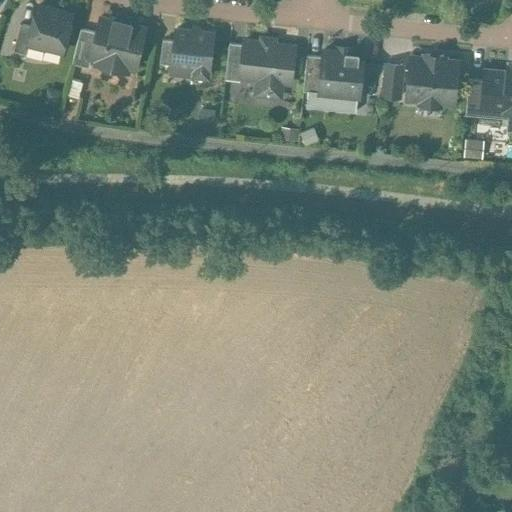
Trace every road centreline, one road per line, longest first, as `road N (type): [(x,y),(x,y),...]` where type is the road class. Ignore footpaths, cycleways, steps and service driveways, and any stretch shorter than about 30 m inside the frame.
road 1 (residential): [(511,175),(154,140),(0,112)]
road 2 (residential): [(510,39),(307,18)]
road 3 (residential): [(307,18),(147,0)]
